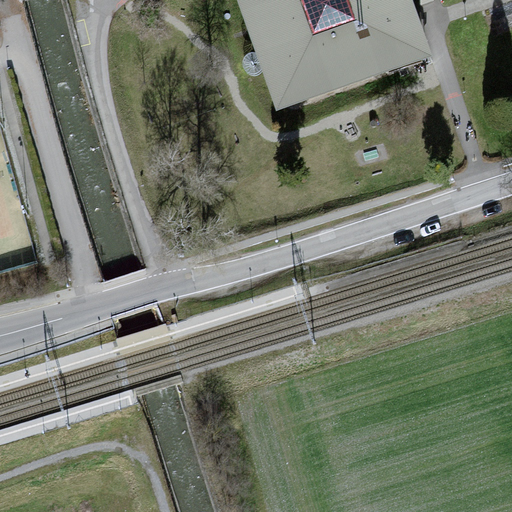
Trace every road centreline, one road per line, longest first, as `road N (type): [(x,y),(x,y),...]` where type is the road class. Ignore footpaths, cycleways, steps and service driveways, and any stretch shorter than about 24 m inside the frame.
road 1 (tertiary): [(511,183),(154,289)]
road 2 (track): [(92,309),(8,0)]
road 3 (residential): [(154,289),(0,335)]
